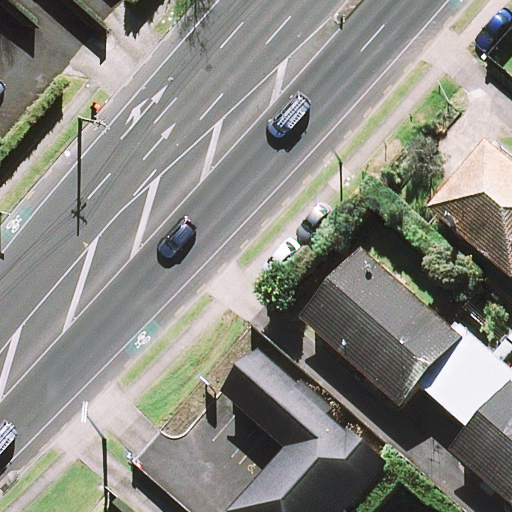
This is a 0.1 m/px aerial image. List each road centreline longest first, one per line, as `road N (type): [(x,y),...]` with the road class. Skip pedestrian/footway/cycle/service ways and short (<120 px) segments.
road 1 (secondary): [(0,387),(232,136)]
road 2 (secondary): [(406,0),(370,41),(232,136)]
road 3 (secondary): [(232,136),(293,0)]
